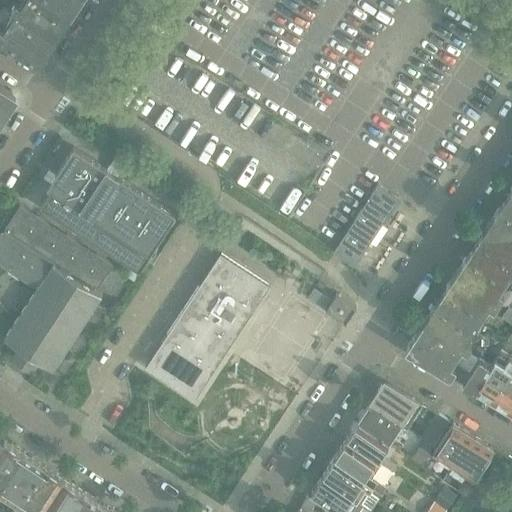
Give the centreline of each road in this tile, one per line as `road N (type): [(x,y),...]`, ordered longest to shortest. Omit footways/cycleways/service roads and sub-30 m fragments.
road 1 (residential): [(81,450),(115,399),(110,373),(191,248),(196,218),(214,192),(211,176),(111,111),(51,92)]
road 2 (residential): [(368,345),(511,129)]
road 3 (residential): [(254,511),(368,345)]
road 4 (residential): [(511,436),(368,345)]
